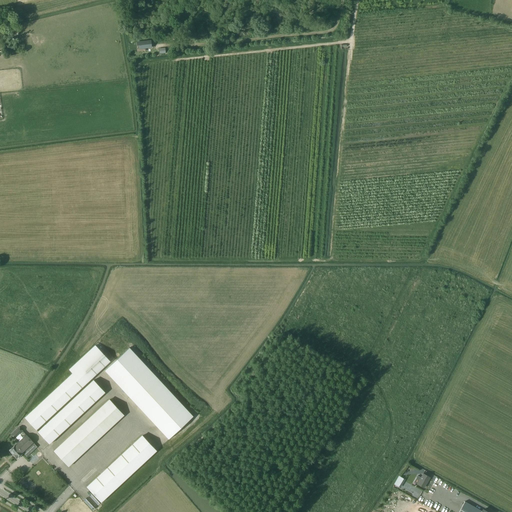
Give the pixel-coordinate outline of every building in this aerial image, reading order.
[(100,343),(73,368),(76,372),(26,418),(35,428),(113,357),(100,343)] [(105,371),(169,439),(194,416),(130,348),(105,371)] [(39,433),(49,444),(103,393),(94,383),(39,433)] [(124,416),(110,400),(54,451),(68,467),(124,416)] [(26,436),(19,427),(11,434),(15,439),(15,438),(19,442),(9,450),(17,459),(23,453),(34,443),(27,435),(26,436)] [(87,487),(101,502),(156,451),(142,436),(87,487)] [(417,485),(424,488),(429,477),(423,474),(417,485)] [(486,511),(483,510),(482,511),(464,502),(458,511),(486,511)]
